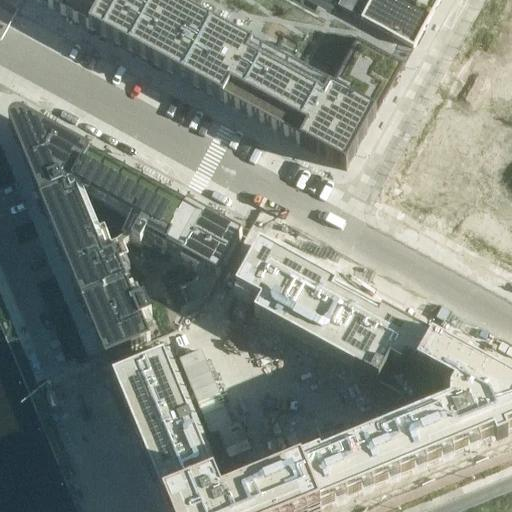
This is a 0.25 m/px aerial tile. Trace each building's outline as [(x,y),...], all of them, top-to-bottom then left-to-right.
[(36,1),(35,2),(37,4),(40,6),(41,6),(48,9),(47,10),(172,78),(193,90),(302,150),(301,153),(314,161),(316,157),(346,174),(376,119),(377,118),(374,117),(374,118),(369,116),(377,102),(383,106),(384,105),(404,69),(352,40),(328,84),(175,0),(35,0),(36,1)] [(342,0),(337,9),(361,22),(414,51),(441,0),(342,0)] [(511,0),(497,0),(390,197),(511,263),(511,0)] [(10,125),(9,128),(10,131),(17,147),(36,193),(39,201),(106,362),(151,343),(169,336),(183,310),(208,300),(218,282),(219,282),(242,240),(239,239),(239,238),(227,231),(223,230),(89,156),(82,152),(38,128),(22,119),(20,118),(17,118),(15,119),(12,120),(10,123),(10,125)] [(254,249),(223,306),(395,401),(427,343),(254,249)] [(394,425),(297,465),(316,511),(322,511),(511,433),(511,389),(427,343),(395,401),(386,405),(394,425)] [(166,355),(110,378),(160,498),(216,475),(166,355)] [(216,475),(160,498),(165,511),(316,511),(297,465),(224,496),(216,475)]
